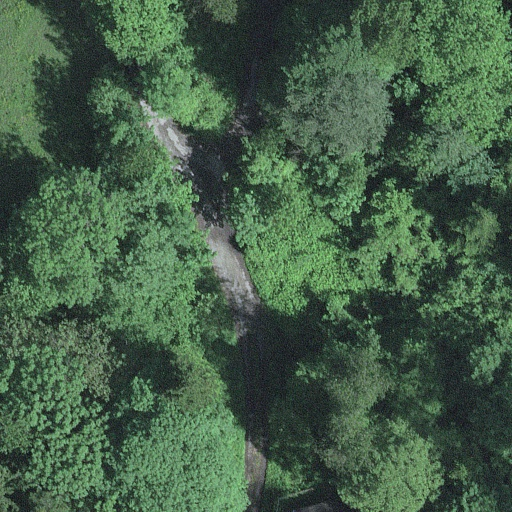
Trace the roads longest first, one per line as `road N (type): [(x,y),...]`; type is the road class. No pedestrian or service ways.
road 1 (track): [(169,0),(186,41),(204,165),(262,318),(274,387),(267,443),(244,511)]
road 2 (track): [(208,178),(263,89),(291,0)]
